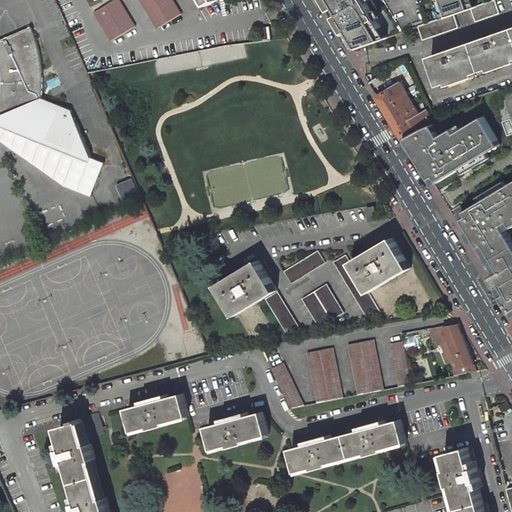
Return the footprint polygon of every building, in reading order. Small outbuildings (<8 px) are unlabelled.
[(137,26),(119,0),(114,0),(94,12),(112,41),(137,26)] [(182,14),(173,0),(140,0),(157,28),(182,14)] [(324,0),(325,1),(331,11),(336,7),(339,12),(333,15),(344,33),(348,31),(358,48),(366,45),(382,39),(373,24),(378,21),(365,0),(324,0)] [(445,0),(451,16),(454,14),(472,8),(468,0),(445,0)] [(476,21),(500,13),(495,0),(494,0),(472,8),(476,21)] [(424,40),(459,27),(454,14),(451,16),(419,27),(424,40)] [(388,38),(378,21),(373,24),(382,39),(388,38)] [(262,27),(263,41),(272,40),(270,26),(262,27)] [(0,120),(93,157),(72,109),(42,98),(43,89),(44,80),(43,71),(42,62),(41,55),(39,46),(35,35),(32,27),(0,40),(0,120)] [(511,28),(432,57),(441,85),(511,60),(511,28)] [(348,31),(344,33),(354,49),(358,48),(348,31)] [(244,43),(154,60),(157,75),(246,58),(244,43)] [(421,114),(401,83),(378,97),(404,140),(407,138),(424,128),(434,124),(435,124),(430,113),(428,110),(421,114)] [(407,138),(432,179),(437,176),(440,181),(460,169),(463,173),(491,156),(488,152),(501,144),(484,116),(465,127),(457,132),(454,127),(441,135),(434,124),(424,128),(407,138)] [(93,157),(0,120),(0,138),(67,186),(93,196),(107,162),(93,157)] [(454,127),(457,132),(465,127),(462,123),(454,127)] [(440,181),(437,176),(432,179),(435,184),(440,181)] [(134,178),(117,185),(125,203),(142,196),(134,178)] [(466,210),(461,214),(464,219),(471,231),(467,234),(472,243),(477,240),(481,247),(485,254),(497,274),(491,277),(496,286),(502,296),(511,312),(511,237),(508,230),(511,227),(511,182),(508,185),(505,181),(477,198),(480,202),(466,210)] [(377,220),(375,206),(367,207),(369,221),(377,220)] [(403,254),(393,238),(352,262),(370,292),(411,268),(403,254)] [(326,263),(318,250),(284,271),(292,284),(326,263)] [(380,312),(346,255),(334,262),(369,319),(380,312)] [(277,290),(259,260),(229,279),(218,285),(236,315),(277,290)] [(429,279),(411,291),(422,308),(440,297),(429,279)] [(327,284),(302,299),(320,327),(344,313),(327,284)] [(299,326),(278,291),(265,299),(286,333),(299,326)] [(449,365),(453,364),(457,374),(471,372),(478,370),(458,324),(443,326),(430,328),(431,334),(437,346),(442,344),(446,352),(444,353),(449,365)] [(348,344),(358,394),(384,389),(374,339),(348,344)] [(412,384),(404,341),(391,343),(399,386),(412,384)] [(307,353),(318,402),(344,397),(333,347),(307,353)] [(272,369),(291,408),(305,405),(284,363),(273,368),(272,369)] [(189,411),(184,393),(169,397),(168,393),(143,400),(144,404),(129,408),(129,409),(135,430),(151,426),(152,428),(167,424),(166,422),(190,415),(189,411)] [(270,434),(264,411),(249,415),(248,411),(222,418),(223,422),(209,426),(215,448),(231,444),(231,446),(247,442),(246,440),(270,434)] [(346,433),(352,456),(368,452),(369,454),(385,450),(384,447),(408,440),(407,438),(401,418),(387,422),(386,418),(360,425),(361,429),(346,433)] [(74,477),(96,470),(92,455),(94,454),(90,438),(87,439),(82,419),(60,425),(64,441),(60,442),(67,468),(71,467),(74,477)] [(352,456),(346,433),(332,437),(331,434),(306,441),(307,444),(292,448),(298,471),(314,467),(315,470),(331,465),(330,463),(352,456)] [(461,507),(484,501),(480,487),(483,486),(478,466),(474,467),(469,446),(446,452),(450,468),(448,469),(452,485),(455,484),(461,507)] [(108,511),(110,510),(106,495),(104,496),(96,470),(74,477),(80,496),(75,498),(79,511),(108,511)] [(486,511),(484,501),(461,507),(462,511),(486,511)]
